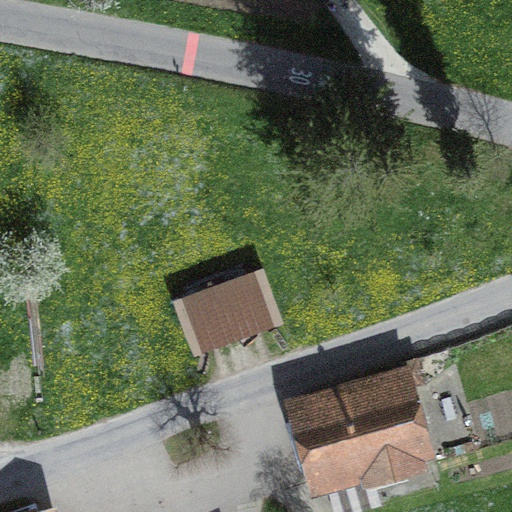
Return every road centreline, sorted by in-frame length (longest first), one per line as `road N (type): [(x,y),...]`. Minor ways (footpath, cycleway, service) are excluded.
road 1 (track): [(511,293),(0,487)]
road 2 (unclassified): [(511,126),(0,19)]
road 3 (track): [(425,102),(347,0)]
